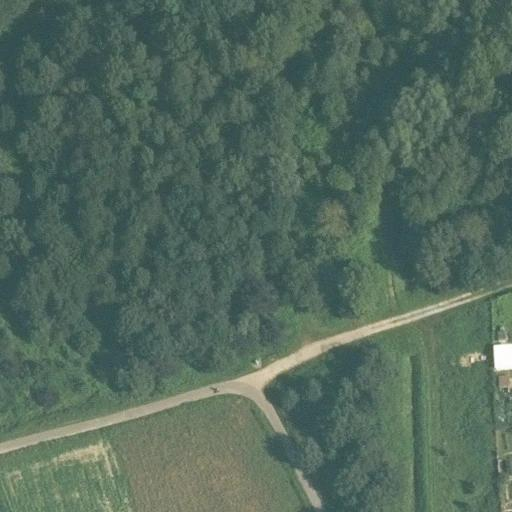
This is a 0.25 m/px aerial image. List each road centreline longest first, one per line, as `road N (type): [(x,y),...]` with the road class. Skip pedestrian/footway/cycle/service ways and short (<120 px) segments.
road 1 (residential): [(243,391),(211,391),(0,450)]
road 2 (track): [(391,323),(335,342),(243,391)]
road 3 (unknown): [(322,511),(270,411),(243,391)]
road 4 (track): [(511,278),(391,323)]
